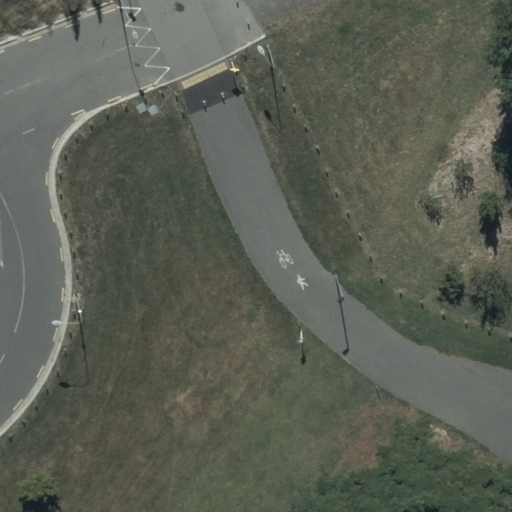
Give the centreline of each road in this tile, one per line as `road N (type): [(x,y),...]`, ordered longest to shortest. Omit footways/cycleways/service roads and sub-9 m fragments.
road 1 (unclassified): [(0,95),(204,11)]
road 2 (unclassified): [(0,191),(24,278),(0,360)]
